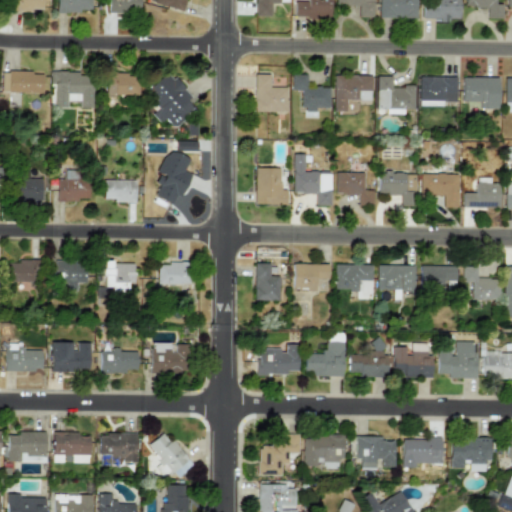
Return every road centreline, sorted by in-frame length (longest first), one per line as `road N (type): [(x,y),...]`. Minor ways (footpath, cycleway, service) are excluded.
road 1 (residential): [(511,62),(0,51)]
road 2 (residential): [(0,231),(511,238)]
road 3 (residential): [(222,511),(223,0)]
road 4 (residential): [(222,417),(511,423)]
road 5 (residential): [(0,412),(222,417)]
